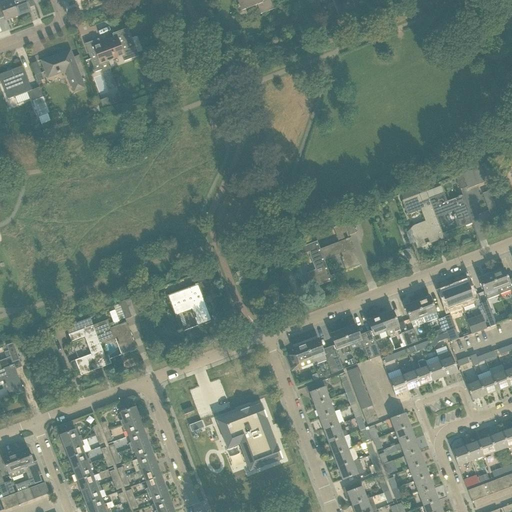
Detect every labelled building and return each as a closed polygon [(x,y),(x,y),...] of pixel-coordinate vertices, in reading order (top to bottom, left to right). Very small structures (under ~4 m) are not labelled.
[(5,20),(18,16),(12,0),(0,4),(0,18),(4,17),(5,20)] [(29,8),(34,6),(35,6),(32,0),(11,0),(12,0),(18,16),(30,11),(29,8)] [(235,0),(240,11),(256,5),(260,14),(274,9),(270,0),(235,0)] [(331,0),(333,3),(339,19),(356,13),(351,0),(331,0)] [(331,3),(320,7),(326,24),(339,19),(333,3),(331,3)] [(86,43),(85,44),(91,62),(95,72),(101,70),(103,69),(101,64),(107,62),(122,56),(124,61),(129,59),(138,56),(137,53),(131,38),(128,28),(112,34),(113,37),(100,42),(98,39),(91,42),(86,43)] [(84,89),(73,60),(70,51),(69,51),(71,54),(64,56),(63,53),(41,61),(48,79),(65,73),(73,93),(84,89)] [(22,66),(0,74),(0,80),(2,85),(7,100),(14,97),(26,92),(29,99),(30,101),(32,101),(42,97),(39,87),(32,90),(26,75),(22,66)] [(37,81),(43,79),(41,73),(34,76),(37,81)] [(42,97),(32,101),(38,117),(47,114),(48,113),(42,97)] [(47,114),(38,117),(41,125),(50,121),(47,114)] [(459,190),(467,188),(462,174),(455,176),(459,190)] [(419,194),(417,189),(416,188),(399,195),(407,215),(420,210),(425,222),(412,227),(409,230),(407,232),(405,233),(410,245),(414,243),(417,249),(443,238),(442,234),(436,217),(428,199),(425,192),(419,194)] [(462,195),(447,201),(443,193),(428,199),(436,217),(452,211),(458,228),(472,223),(462,195)] [(493,204),(487,207),(489,213),(496,211),(493,204)] [(356,233),(352,223),(349,216),(342,218),(344,224),(332,228),(338,243),(320,249),(324,260),(340,253),(346,270),(360,265),(349,235),(356,233)] [(320,249),(319,249),(317,242),(292,251),(295,258),(308,253),(315,270),(299,276),(304,291),(331,281),(330,276),(324,260),(320,249)] [(200,291),(215,285),(209,269),(191,276),(195,286),(167,296),(174,316),(181,332),(185,331),(178,314),(191,310),(197,326),(212,321),(200,291)] [(511,290),(508,281),(504,269),(491,273),(497,289),(499,295),(511,290)] [(239,282),(244,280),(241,271),(236,273),(239,282)] [(499,295),(497,289),(491,273),(479,278),(486,299),(499,295)] [(462,309),(475,304),(467,283),(454,287),(462,309)] [(454,287),(441,292),(450,315),(463,311),(462,309),(454,287)] [(438,318),(433,306),(429,297),(417,301),(425,323),(438,318)] [(125,320),(132,317),(126,301),(118,303),(125,320)] [(424,323),(425,323),(417,301),(404,306),(410,322),(423,318),(424,323)] [(496,325),(492,313),(487,301),(481,303),(490,327),(496,325)] [(400,330),(396,320),(392,311),(380,315),(386,332),(393,329),(394,333),(400,330)] [(378,334),(386,332),(380,315),(367,320),(375,341),(380,339),(378,334)] [(449,330),(455,327),(450,315),(444,317),(449,330)] [(471,334),(486,328),(481,315),(466,321),(471,334)] [(445,331),(449,330),(444,317),(438,319),(443,334),(446,333),(445,331)] [(106,360),(100,344),(89,318),(65,328),(71,342),(84,337),(91,354),(69,362),(72,371),(78,369),(81,375),(107,365),(106,360)] [(107,321),(93,326),(90,318),(89,318),(100,344),(116,338),(122,355),(136,349),(126,323),(110,329),(107,321)] [(361,341),(359,334),(355,325),(343,329),(349,346),(361,341)] [(336,350),(349,346),(343,329),(330,334),(336,350)] [(412,344),(417,342),(413,329),(407,331),(412,344)] [(405,346),(412,344),(407,331),(400,334),(405,346)] [(448,338),(446,333),(443,334),(435,337),(438,342),(448,338)] [(311,359),(324,355),(318,339),(312,341),(311,338),(304,341),(311,359)] [(294,352),(285,355),(291,372),(291,371),(300,368),(305,366),(304,362),(311,359),(304,341),(297,343),(298,346),(293,348),(294,352)] [(420,350),(430,346),(428,341),(418,345),(420,350)] [(0,381),(3,380),(9,397),(24,392),(20,382),(15,369),(13,362),(19,360),(13,343),(6,346),(7,351),(3,352),(6,359),(0,361),(0,381)] [(376,344),(370,347),(374,358),(380,356),(376,344)] [(410,354),(420,350),(418,345),(408,349),(410,354)] [(511,355),(511,354),(508,346),(497,350),(500,356),(510,352),(511,355)] [(395,359),(405,356),(403,350),(393,354),(395,359)] [(457,372),(454,362),(450,351),(437,355),(445,376),(457,372)] [(495,357),(493,352),(493,351),(483,355),(485,360),(495,357)] [(385,363),(395,359),(393,354),(383,358),(385,363)] [(483,355),(476,357),(475,355),(469,357),(473,367),(478,365),(477,363),(485,360),(483,355)] [(343,370),(340,360),(339,357),(333,360),(337,372),(343,370)] [(469,363),(467,358),(466,358),(456,362),(458,367),(469,363)] [(420,386),(432,381),(424,359),(417,362),(419,369),(414,371),(420,386)] [(331,374),(337,372),(333,360),(326,362),(331,374)] [(439,362),(427,367),(432,381),(445,376),(439,362)] [(349,378),(360,373),(358,367),(347,371),(349,378)] [(407,390),(420,386),(414,371),(402,376),(407,390)] [(496,391),(509,386),(504,372),(491,377),(496,391)] [(351,384),(363,380),(360,373),(349,378),(351,384)] [(394,395),(407,390),(402,376),(389,381),(394,395)] [(484,396),(496,391),(491,377),(479,381),(484,396)] [(327,386),(325,380),(314,384),(316,390),(309,392),(314,405),(329,399),(324,387),(327,386)] [(354,390),(365,386),(363,380),(351,384),(354,390)] [(345,393),(351,391),(347,381),(342,383),(345,393)] [(471,400),(484,396),(479,381),(466,386),(471,400)] [(356,396),(367,392),(365,386),(354,390),(356,396)] [(350,405),(356,403),(351,391),(345,393),(350,405)] [(359,403),(370,399),(367,392),(356,396),(359,403)] [(319,417),(333,412),(329,399),(314,405),(319,417)] [(361,409),(372,405),(370,399),(359,403),(361,409)] [(359,403),(356,404),(356,403),(350,405),(355,418),(363,415),(361,409),(359,403)] [(239,412),(216,421),(227,449),(239,444),(249,471),(282,459),(277,444),(275,444),(266,419),(267,418),(261,404),(250,408),(249,407),(238,411),(239,412)] [(364,417),(375,412),(372,405),(361,409),(363,415),(364,417)] [(184,415),(194,411),(192,407),(182,410),(184,415)] [(121,426),(139,419),(135,408),(120,413),(122,420),(120,421),(121,426)] [(323,430),(338,424),(333,412),(319,417),(323,430)] [(367,424),(378,420),(375,412),(364,417),(367,424)] [(395,431),(409,426),(404,413),(390,419),(395,431)] [(360,416),(363,415),(355,418),(359,430),(365,428),(360,416)] [(128,436),(144,430),(139,419),(121,426),(123,430),(126,429),(128,436)] [(103,432),(108,431),(105,422),(100,424),(103,432)] [(338,424),(323,430),(328,442),(343,437),(347,435),(343,422),(338,424)] [(95,436),(100,434),(97,425),(92,427),(95,436)] [(371,440),(378,438),(374,425),(367,428),(371,440)] [(400,444),(414,438),(409,426),(395,431),(400,444)] [(364,443),(371,440),(367,428),(365,428),(359,430),(364,443)] [(508,447),(511,445),(511,428),(502,433),(508,447)] [(80,436),(78,437),(75,430),(60,436),(64,447),(82,441),(80,436)] [(130,448),(148,442),(144,430),(128,436),(131,443),(128,444),(130,448)] [(107,442),(112,440),(108,431),(103,432),(107,442)] [(495,452),(508,447),(502,433),(490,437),(495,452)] [(99,445),(104,443),(100,434),(95,436),(99,445)] [(333,455),(348,449),(343,437),(328,442),(333,455)] [(482,456),(495,452),(490,437),(477,442),(482,456)] [(376,450),(382,448),(378,438),(371,440),(372,441),(373,441),(376,450)] [(404,456),(419,451),(414,438),(400,444),(395,446),(397,452),(402,450),(404,456)] [(370,442),(372,441),(371,440),(364,443),(369,456),(375,454),(370,442)] [(81,446),(84,445),(82,441),(64,447),(68,459),(84,453),(81,446)] [(137,459),(152,453),(148,442),(130,448),(131,453),(135,452),(137,459)] [(471,461),(482,456),(477,442),(465,447),(471,461)] [(112,455),(117,453),(113,445),(108,447),(112,455)] [(348,449),(333,455),(338,468),(353,462),(358,460),(353,447),(348,449)] [(457,466),(471,461),(465,447),(452,451),(457,466)] [(36,461),(33,462),(27,448),(2,458),(10,479),(26,473),(29,480),(15,485),(17,492),(28,488),(27,487),(41,482),(39,476),(42,475),(36,461)] [(104,458),(109,456),(106,448),(101,450),(104,458)] [(409,469),(423,463),(419,451),(404,456),(409,469)] [(89,458),(86,459),(84,453),(68,459),(73,470),(91,463),(89,458)] [(115,464),(120,462),(117,453),(112,455),(115,464)] [(138,471),(156,464),(152,453),(137,459),(139,465),(136,466),(138,471)] [(382,465),(388,463),(384,453),(378,455),(382,465)] [(372,465),(368,467),(370,474),(375,473),(381,471),(375,454),(369,456),(372,465)] [(108,467),(112,465),(109,456),(104,458),(108,467)] [(353,462),(338,468),(342,480),(352,477),(358,474),(363,472),(359,460),(358,460),(353,462)] [(90,469),(92,468),(91,463),(73,470),(77,481),(92,476),(90,469)] [(386,476),(392,473),(388,463),(382,465),(386,476)] [(414,481),(428,476),(423,463),(409,469),(414,481)] [(145,481),(161,476),(156,464),(138,471),(140,476),(143,475),(145,481)] [(504,474),(511,470),(511,466),(511,464),(501,468),(504,474)] [(120,478),(125,476),(122,467),(117,469),(120,478)] [(493,478),(504,474),(501,468),(491,472),(493,478)] [(112,481),(117,479),(114,470),(109,472),(112,481)] [(383,493),(388,491),(382,474),(376,476),(383,493)] [(479,483),(489,480),(487,474),(477,478),(479,483)] [(505,489),(511,487),(507,475),(500,478),(505,489)] [(97,481),(95,482),(92,476),(77,481),(81,493),(99,486),(97,481)] [(124,487),(129,485),(125,476),(120,478),(124,487)] [(147,494),(165,487),(161,476),(145,481),(148,488),(145,489),(147,494)] [(418,493),(433,488),(428,476),(414,481),(418,493)] [(477,478),(476,478),(476,476),(463,481),(466,488),(479,483),(477,478)] [(391,490),(397,488),(393,478),(387,480),(391,490)] [(498,492),(505,489),(500,478),(494,480),(498,492)] [(116,491),(121,489),(117,479),(112,481),(116,491)] [(492,494),(498,492),(494,480),(487,483),(492,494)] [(10,481),(4,483),(8,496),(14,494),(15,494),(10,481)] [(41,496),(49,494),(45,482),(37,485),(41,496)] [(352,505),(366,499),(359,482),(354,484),(355,489),(347,492),(352,505)] [(8,496),(4,483),(0,484),(0,491),(2,498),(7,496),(8,496)] [(485,497),(492,494),(487,483),(481,485),(485,497)] [(34,499),(41,496),(37,485),(30,488),(34,499)] [(479,499),(485,497),(481,485),(474,488),(479,499)] [(99,492),(101,491),(99,486),(81,493),(86,504),(101,498),(99,492)] [(154,504),(169,498),(165,487),(147,494),(149,499),(152,498),(154,504)] [(26,502),(34,499),(30,488),(22,491),(26,502)] [(395,500),(401,498),(397,488),(391,490),(395,500)] [(423,506),(437,501),(433,488),(418,493),(423,506)] [(471,502),(479,499),(474,488),(467,491),(471,502)] [(129,500),(134,499),(130,490),(125,492),(129,500)] [(18,505),(26,502),(22,491),(15,494),(14,494),(18,505)] [(387,503),(392,501),(388,491),(383,493),(387,503)] [(121,504),(126,502),(122,493),(117,495),(121,504)] [(18,505),(14,494),(8,496),(7,496),(11,508),(18,505)] [(4,510),(11,508),(7,496),(2,498),(0,499),(4,510)] [(354,511),(369,511),(376,510),(376,509),(372,497),(366,499),(352,505),(354,511)] [(106,504),(104,505),(101,498),(86,504),(88,511),(99,511),(108,509),(106,504)] [(153,511),(166,511),(173,510),(169,498),(154,504),(157,511),(154,511),(153,511)] [(134,499),(129,500),(132,510),(137,508),(135,504),(134,499)] [(425,511),(441,511),(437,501),(423,506),(425,511)]
